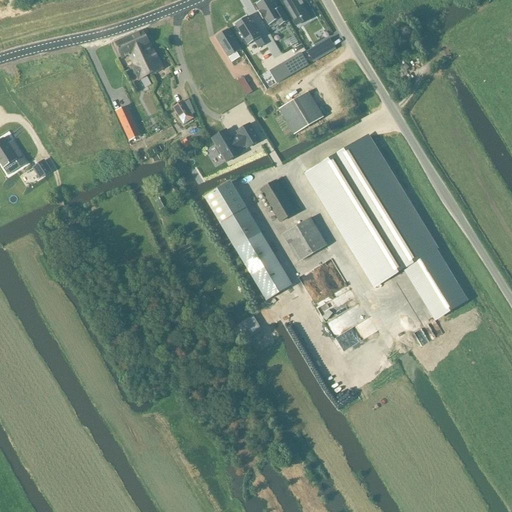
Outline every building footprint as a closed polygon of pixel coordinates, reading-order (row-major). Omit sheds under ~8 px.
[(270,0),(263,0),(256,4),(260,11),(258,12),(262,20),(264,18),(269,26),(277,21),(280,26),(288,21),(280,8),(276,10),(270,0)] [(280,0),(283,5),(293,22),(299,18),(300,19),(302,18),(301,17),(307,14),(299,0),(280,0)] [(247,17),(234,24),(239,32),(237,33),(242,40),(243,39),(248,46),(254,42),(258,49),(264,45),(260,38),(247,17)] [(215,37),(228,57),(241,50),(228,29),(215,37)] [(143,30),(127,37),(134,51),(138,49),(146,64),(145,65),(149,74),(150,75),(165,68),(150,43),(143,30)] [(134,51),(127,37),(115,43),(121,58),(129,54),(134,65),(131,67),(139,81),(150,75),(149,74),(145,65),(146,64),(138,49),(134,51)] [(318,45),(307,52),(313,62),(324,55),(318,45)] [(300,53),(288,61),(295,72),(307,65),(300,53)] [(277,67),(269,72),(276,83),(283,79),(277,67)] [(246,95),(251,92),(241,77),(237,80),(246,95)] [(279,109),(294,135),(323,118),(309,94),(308,92),(279,109)] [(183,102),(174,107),(183,124),(193,118),(192,116),(184,103),(183,102)] [(129,114),(118,119),(128,141),(139,136),(129,114)] [(212,138),(217,147),(214,149),(222,162),(224,161),(225,164),(241,154),(239,150),(245,147),(246,149),(260,140),(249,123),(236,131),(239,135),(232,139),(226,130),(212,138)] [(191,136),(181,142),(185,149),(195,144),(191,136)] [(4,137),(0,139),(0,159),(4,166),(16,159),(20,166),(26,162),(15,144),(10,147),(4,137)] [(337,157),(306,175),(374,286),(377,284),(403,269),(410,265),(441,316),(465,301),(434,250),(435,249),(368,139),(367,138),(337,157)] [(157,154),(151,157),(154,163),(159,160),(159,159),(157,154)] [(51,171),(44,160),(33,167),(39,178),(51,171)] [(261,191),(280,222),(301,210),(282,178),(261,191)] [(204,198),(266,301),(292,285),(230,183),(204,198)] [(288,232),(304,260),(325,247),(327,246),(310,218),(288,232)] [(63,229),(81,259),(93,252),(76,222),(63,229)] [(237,325),(245,339),(258,331),(250,317),(237,325)] [(296,328),(309,349),(319,342),(307,321),(296,328)]
